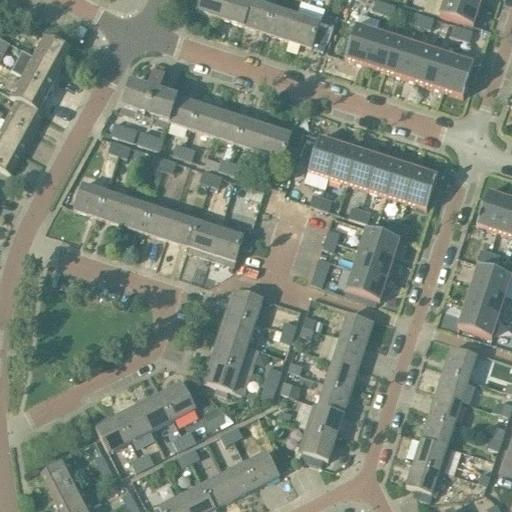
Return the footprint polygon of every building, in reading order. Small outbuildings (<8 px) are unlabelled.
[(220,22),(226,0),(200,0),(196,14),(220,22)] [(243,29),(252,0),(226,0),(220,22),(243,29)] [(265,36),(274,11),(252,4),(253,0),(252,0),(243,29),(265,36)] [(480,10),(449,0),(444,0),(439,19),(473,30),(480,10)] [(483,0),(449,0),(480,10),(483,0)] [(376,2),(370,24),(391,30),(397,8),(376,2)] [(288,44),(296,19),(274,11),(265,36),(288,44)] [(288,44),(312,52),(312,51),(322,54),(326,45),(315,41),(320,26),(296,19),(288,44)] [(26,35),(36,41),(41,31),(31,25),(26,35)] [(470,46),(474,33),(455,27),(450,39),(470,46)] [(376,35),(356,29),(345,63),(365,69),(376,35)] [(395,42),(376,35),(365,69),(384,76),(395,42)] [(32,59),(60,74),(71,54),(44,39),(32,59)] [(415,48),(395,42),(384,76),(404,82),(415,48)] [(435,54),(415,48),(404,82),(423,89),(435,54)] [(11,74),(21,79),(49,94),(60,74),(32,59),(22,54),(11,74)] [(454,61),(435,54),(423,89),(443,95),(454,61)] [(474,67),(454,61),(443,95),(463,102),(474,67)] [(177,101),(175,100),(159,95),(163,84),(166,85),(171,71),(153,65),(148,79),(152,80),(148,92),(130,86),(120,117),(135,121),(137,116),(145,118),(154,121),(152,127),(167,132),(169,126),(174,111),(177,101)] [(10,99),(44,118),(45,117),(38,114),(49,94),(21,79),(10,99)] [(179,96),(177,101),(174,111),(169,126),(191,133),(201,104),(179,96)] [(6,123),(33,138),(44,118),(10,99),(10,100),(16,104),(6,123)] [(201,104),(191,133),(214,141),(224,111),(201,104)] [(237,148),(246,118),(224,111),(214,141),(237,148)] [(260,155),(269,126),(246,118),(237,148),(260,155)] [(0,133),(0,145),(22,158),(33,138),(6,123),(0,133)] [(269,126),(260,155),(283,163),(290,143),(300,146),(303,137),(269,126)] [(122,130),(114,127),(110,138),(118,141),(122,130)] [(130,132),(122,130),(118,141),(126,144),(130,132)] [(137,135),(130,132),(126,144),(133,146),(137,135)] [(148,138),(141,136),(137,147),(145,150),(148,138)] [(156,141),(148,138),(145,150),(152,152),(156,141)] [(164,143),(156,141),(152,152),(160,155),(164,143)] [(339,148),(319,142),(308,176),(328,183),(339,148)] [(112,144),(109,156),(128,161),(131,148),(112,144)] [(0,172),(11,179),(22,158),(0,145),(0,172)] [(359,154),(339,148),(328,183),(347,189),(359,154)] [(378,160),(359,154),(347,189),(367,195),(378,160)] [(398,167),(378,161),(367,195),(387,202),(398,167)] [(417,173),(398,167),(387,202),(406,208),(417,173)] [(438,179),(417,173),(406,208),(426,214),(438,179)] [(97,221),(106,196),(82,188),(74,213),(97,221)] [(228,226),(248,228),(250,205),(261,206),(263,191),(232,188),(228,226)] [(507,202),(487,195),(476,230),(496,236),(507,202)] [(120,228),(128,203),(106,196),(97,221),(120,228)] [(511,203),(507,202),(496,236),(511,241),(511,203)] [(143,236),(151,211),(128,203),(120,228),(143,236)] [(166,243),(174,218),(151,211),(143,236),(166,243)] [(187,255),(197,225),(174,218),(166,243),(188,250),(186,255),(187,255)] [(391,235),(406,239),(409,227),(393,223),(391,235)] [(210,262),(220,233),(197,225),(187,255),(210,262)] [(323,252),(335,255),(340,235),(329,232),(323,252)] [(210,262),(234,270),(240,251),(250,254),(254,244),(243,241),(243,240),(220,233),(210,262)] [(400,244),(365,233),(359,253),(393,265),(400,244)] [(393,265),(359,253),(352,274),(387,285),(393,265)] [(312,287),(323,291),(331,266),(320,262),(312,287)] [(511,280),(477,269),(471,290),(505,301),(511,280)] [(387,285),(352,274),(345,295),(380,306),(387,285)] [(505,301),(471,290),(464,310),(498,322),(505,301)] [(225,317),(255,327),(263,303),(233,293),(225,317)] [(498,322),(464,310),(457,331),(492,342),(498,322)] [(218,340),(247,349),(255,327),(225,317),(218,340)] [(340,342),(365,350),(373,326),(348,318),(340,342)] [(313,334),(320,336),(323,326),(316,324),(313,334)] [(210,363),(240,372),(247,349),(218,340),(210,363)] [(333,365),(358,373),(365,350),(340,342),(333,365)] [(443,375),(468,383),(476,359),(451,351),(443,375)] [(210,363),(203,386),(232,396),(240,372),(210,363)] [(325,387),(351,396),(358,373),(333,365),(325,387)] [(271,370),(264,398),(274,401),(281,373),(271,370)] [(436,398),(461,406),(468,383),(443,375),(436,398)] [(159,396),(173,424),(195,412),(181,384),(159,396)] [(313,409),(343,419),(351,396),(325,387),(318,409),(314,408),(313,409)] [(138,407),(152,435),(173,424),(159,396),(138,407)] [(428,421),(454,429),(461,406),(436,398),(428,421)] [(116,418),(130,445),(152,435),(138,407),(116,418)] [(306,432),(336,441),(343,419),(313,409),(306,432)] [(116,418),(94,429),(108,457),(130,445),(116,418)] [(421,444),(451,453),(451,452),(447,451),(454,429),(428,421),(421,444)] [(298,455),(311,460),(328,465),(336,441),(306,432),(298,455)] [(179,453),(196,445),(192,436),(174,444),(179,453)] [(414,467),(443,476),(451,453),(421,444),(414,467)] [(245,467),(257,491),(279,479),(267,456),(245,467)] [(94,462),(99,473),(107,469),(102,458),(94,462)] [(323,464),(311,460),(309,467),(321,471),(323,464)] [(41,476),(52,497),(78,484),(67,463),(41,476)] [(223,478),(235,502),(257,491),(245,467),(223,478)] [(406,490),(420,495),(436,500),(443,476),(414,467),(406,490)] [(107,469),(99,473),(105,483),(113,479),(107,469)] [(202,489),(213,511),(215,511),(235,502),(223,478),(202,489)] [(78,484),(52,497),(59,511),(73,511),(89,504),(78,484)] [(181,500),(186,511),(213,511),(202,489),(181,500)] [(430,506),(432,499),(420,495),(418,503),(430,506)] [(135,506),(130,496),(122,500),(127,510),(135,506)] [(186,511),(181,500),(159,511),(158,511),(186,511)]
